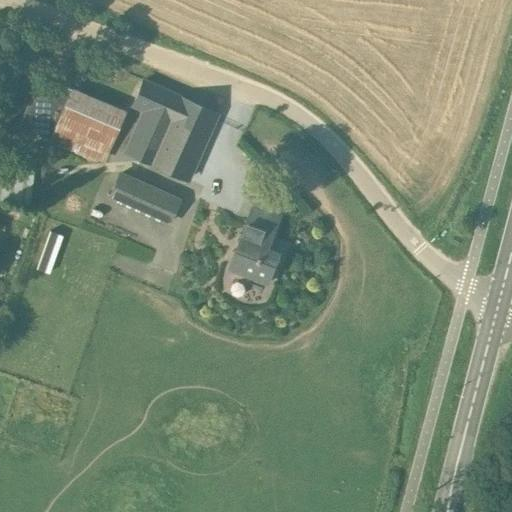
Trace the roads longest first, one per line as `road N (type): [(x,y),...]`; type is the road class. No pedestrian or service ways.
road 1 (unclassified): [(496,317),(271,101),(0,3)]
road 2 (secondary): [(447,511),(496,317)]
